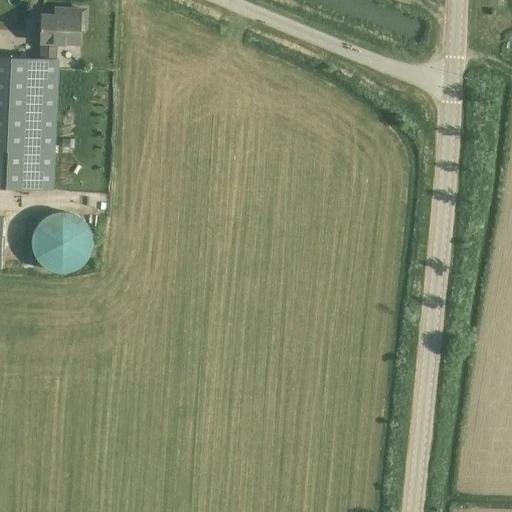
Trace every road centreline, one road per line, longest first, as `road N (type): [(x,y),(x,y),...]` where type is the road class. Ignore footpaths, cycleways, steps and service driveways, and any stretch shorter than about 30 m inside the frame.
road 1 (unclassified): [(411,511),(450,89)]
road 2 (unclassified): [(450,89),(232,0)]
